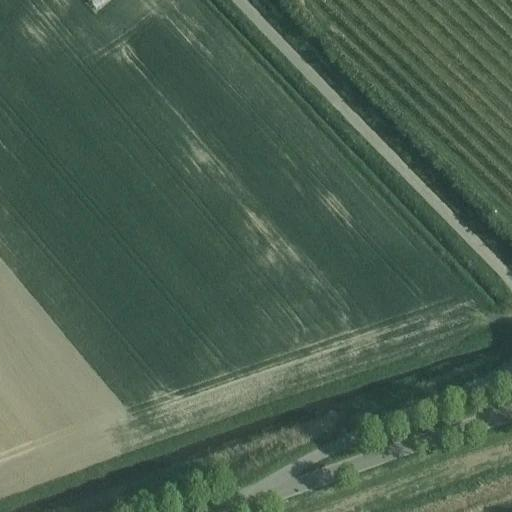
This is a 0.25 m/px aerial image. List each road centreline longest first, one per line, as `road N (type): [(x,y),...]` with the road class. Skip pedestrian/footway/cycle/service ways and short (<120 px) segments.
road 1 (unclassified): [(511,282),(238,0)]
road 2 (unclassified): [(257,499),(284,474),(339,445),(511,372)]
road 3 (unclassified): [(257,499),(511,414)]
